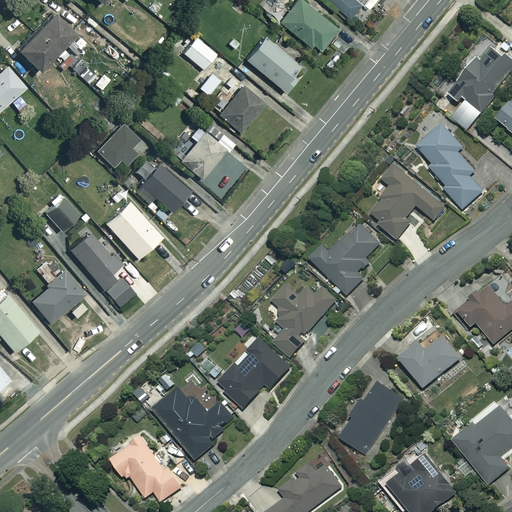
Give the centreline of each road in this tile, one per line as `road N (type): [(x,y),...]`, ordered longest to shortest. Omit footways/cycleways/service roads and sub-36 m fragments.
road 1 (tertiary): [(24,432),(204,279),(440,0)]
road 2 (residential): [(511,216),(421,280),(359,337),(270,445),(196,511)]
